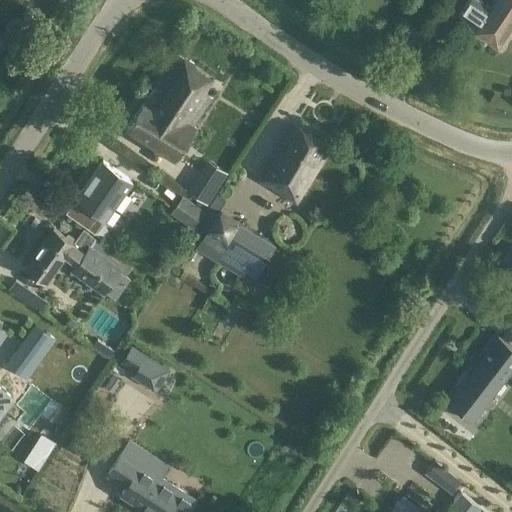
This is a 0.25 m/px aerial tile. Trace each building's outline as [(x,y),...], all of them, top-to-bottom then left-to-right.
[(477,29),(496,42),(511,18),(511,0),(496,0),(492,7),(480,0),(468,0),(458,16),(477,29)] [(129,129),(174,159),(195,128),(192,126),(211,97),(206,94),(207,93),(204,91),(212,78),(178,56),(129,129)] [(330,147),(293,124),(259,181),(295,203),(330,147)] [(227,172),(207,159),(187,190),(207,203),(227,172)] [(65,213),(95,233),(104,220),(132,181),(102,160),(74,199),(65,213)] [(192,228),(205,210),(182,195),(170,213),(192,228)] [(195,248),(254,284),(260,275),(269,281),(286,253),(273,246),(275,242),(239,220),(240,220),(220,208),(224,201),(215,195),(195,227),(204,233),(195,248)] [(104,292),(114,300),(130,278),(125,274),(132,264),(96,238),(95,238),(82,229),(75,239),(67,233),(65,236),(53,227),(24,267),(44,282),(60,260),(71,268),(69,270),(103,294),(104,292)] [(511,264),(503,278),(511,284),(511,264)] [(41,310),(47,300),(12,280),(6,290),(41,310)] [(35,324),(5,364),(21,375),(50,336),(35,324)] [(475,368),(473,366),(447,401),(472,421),(473,420),(470,417),(511,362),(511,346),(497,335),(476,362),(478,364),(475,368)] [(130,345),(121,361),(134,369),(144,353),(130,345)] [(105,385),(113,390),(119,380),(111,375),(105,385)] [(0,414),(14,396),(0,385),(0,414)] [(35,469),(54,440),(39,431),(20,459),(35,469)] [(186,511),(195,499),(160,477),(163,472),(124,447),(107,474),(126,486),(121,494),(149,511),(186,511)] [(437,481),(445,471),(433,461),(425,472),(437,481)] [(461,492),(448,509),(452,511),(487,511),(480,507),(461,492)] [(425,511),(402,494),(388,511),(425,511)]
